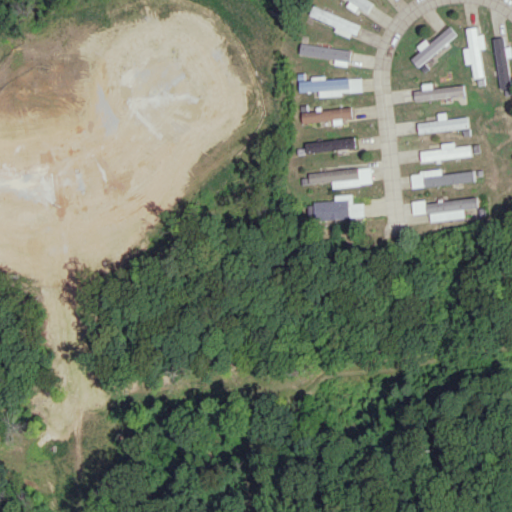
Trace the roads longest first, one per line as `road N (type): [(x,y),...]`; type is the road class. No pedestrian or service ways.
road 1 (residential): [(489,0),(417,2),(390,33),(380,73),(396,234)]
road 2 (residential): [(0,187),(77,183),(141,149),(175,112),(174,65)]
